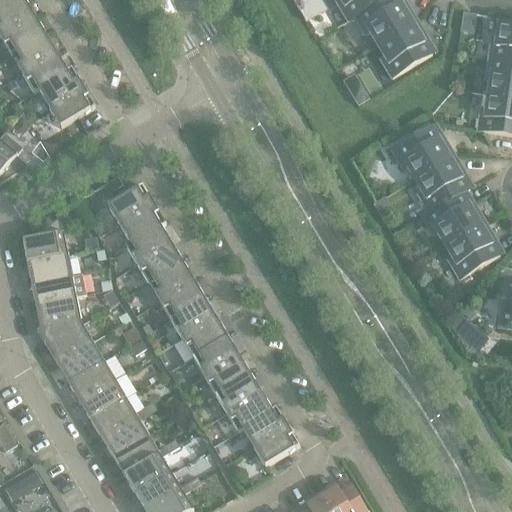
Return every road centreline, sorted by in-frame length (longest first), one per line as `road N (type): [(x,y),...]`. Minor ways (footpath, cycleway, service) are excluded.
road 1 (tertiary): [(498,511),(240,82)]
road 2 (tertiary): [(217,95),(467,511)]
road 3 (residential): [(241,511),(322,461),(131,144)]
road 4 (residential): [(104,511),(12,360)]
road 5 (residential): [(131,144),(45,0)]
road 6 (residential): [(0,224),(131,144)]
